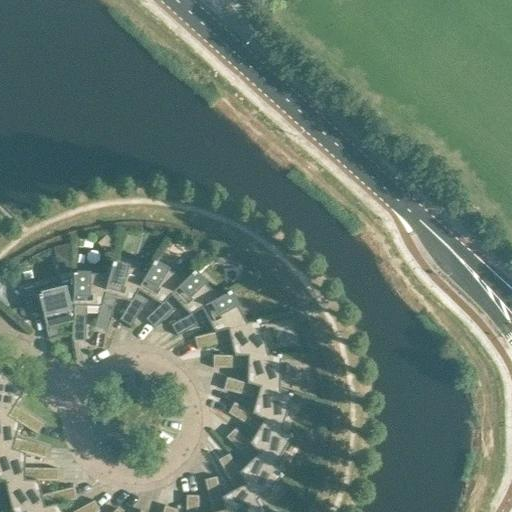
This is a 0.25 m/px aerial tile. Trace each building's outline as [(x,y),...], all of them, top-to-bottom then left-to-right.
[(262,37),(262,36),(269,29),(261,22),(255,30),(262,37)] [(148,297),(161,305),(184,281),(153,262),(147,273),(130,302),(119,320),(130,327),(148,297)] [(116,298),(130,302),(147,273),(112,263),(108,275),(100,307),(94,328),(107,331),(116,298)] [(184,281),(161,305),(145,319),(154,328),(179,305),(189,315),(218,298),(193,272),(184,281)] [(72,287),(73,320),(72,341),(85,341),(86,307),(100,307),(108,275),(73,274),(72,277),(72,287)] [(59,324),(73,320),(72,287),(72,277),(35,286),(35,287),(23,290),(31,321),(32,321),(30,315),(41,312),(48,340),(62,336),(59,324)] [(207,320),(214,332),(246,324),(229,292),(218,298),(189,315),(171,325),(177,336),(207,320)] [(246,324),(214,332),(194,338),(197,350),(230,342),(234,356),(267,356),(258,321),(246,324)] [(247,369),(247,383),(279,392),(280,356),(267,356),(234,356),(213,355),(213,368),(247,369)] [(0,413),(19,424),(37,435),(44,424),(14,406),(22,393),(0,370),(0,413)] [(256,399),(252,413),(281,430),(291,395),(279,392),(247,383),(226,378),(223,390),(256,399)] [(281,430),(252,413),(234,402),(227,413),(257,431),(249,444),(273,467),(292,436),(281,430)] [(15,438),(19,424),(0,413),(0,447),(24,454),(44,460),(48,447),(15,438)] [(249,462),(239,472),(256,501),(282,476),(273,467),(249,444),(235,429),(226,437),(249,462)] [(0,481),(4,482),(37,481),(58,482),(58,469),(24,468),(24,454),(0,447),(0,481)] [(234,490),(222,497),(225,511),(261,511),(262,511),(256,501),(239,472),(229,454),(218,460),(234,490)] [(225,511),(222,497),(216,477),(204,480),(211,511),(225,511)] [(41,495),(37,481),(4,482),(11,511),(30,511),(57,505),(77,500),(74,487),(41,495)] [(185,511),(198,511),(199,496),(186,496),(185,511)] [(99,511),(100,511),(94,501),(73,511),(60,511),(57,505),(30,511),(99,511)]
